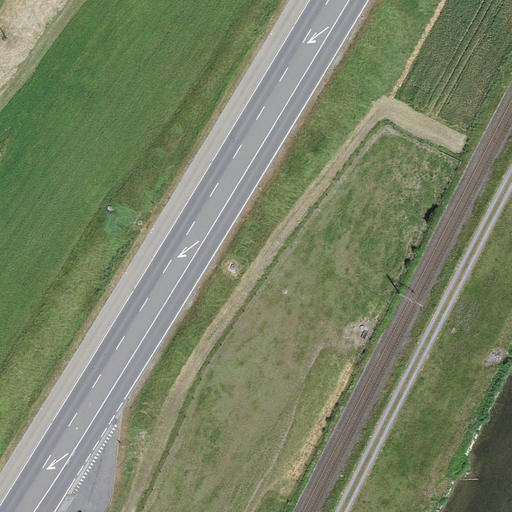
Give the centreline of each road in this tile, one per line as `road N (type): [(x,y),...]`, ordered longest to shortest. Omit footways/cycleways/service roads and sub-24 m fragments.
road 1 (primary): [(338,0),(24,511)]
road 2 (track): [(354,511),(511,207)]
